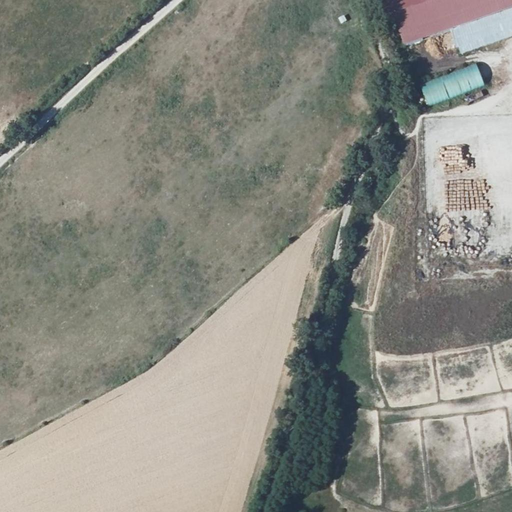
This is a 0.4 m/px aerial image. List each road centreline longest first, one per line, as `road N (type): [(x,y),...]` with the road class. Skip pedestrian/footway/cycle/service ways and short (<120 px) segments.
road 1 (track): [(367,0),(390,70),(270,511)]
road 2 (track): [(0,166),(180,0)]
